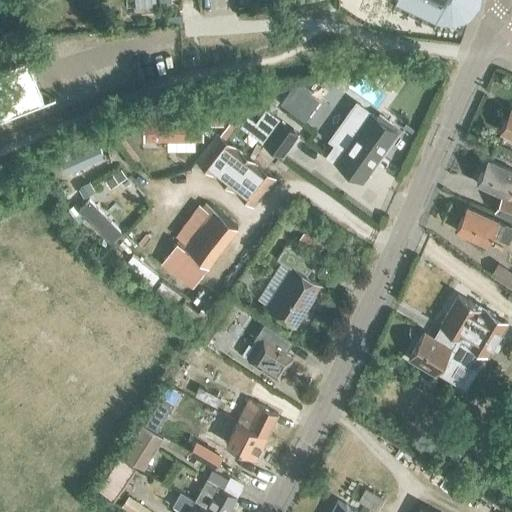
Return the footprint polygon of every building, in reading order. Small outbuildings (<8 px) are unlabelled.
[(395,0),(395,2),(436,21),(453,24),(468,18),(478,6),(479,0),(395,0)] [(27,56),(0,66),(0,115),(43,98),(27,56)] [(408,76),(400,87),(410,94),(418,83),(408,76)] [(379,111),(377,114),(362,104),(325,155),(363,182),(400,131),(392,125),(394,122),(379,111)] [(511,107),(511,106),(500,131),(511,136),(511,107)] [(186,116),(153,117),(153,129),(186,129),(186,116)] [(261,142),(283,157),(300,132),(279,117),(261,142)] [(195,161),(252,205),(273,179),(216,134),(195,161)] [(94,143),(63,157),(67,167),(98,153),(94,143)] [(511,169),(488,158),(477,183),(501,194),(494,210),(511,218),(511,169)] [(78,210),(110,240),(121,229),(90,198),(78,210)] [(192,286),(238,226),(206,201),(203,205),(199,202),(176,234),(179,237),(161,262),(192,286)] [(498,238),(509,243),(511,235),(511,225),(466,205),(456,230),(487,244),(493,231),(500,234),(498,238)] [(267,306),(295,324),(321,284),(306,275),(314,262),(286,244),(277,258),(292,267),(267,306)] [(490,273),(511,288),(511,270),(498,261),(490,273)] [(472,341),(478,345),(496,320),(461,296),(444,322),(460,333),(452,347),(465,354),(472,341)] [(217,328),(223,332),(241,306),(227,297),(199,339),(206,343),(217,328)] [(245,357),(279,378),(292,356),(286,352),(293,341),(264,322),(253,339),(255,340),(245,357)] [(444,365),(451,369),(460,355),(425,334),(410,359),(437,376),(444,365)] [(230,386),(241,392),(249,377),(238,371),(230,386)] [(143,421),(151,426),(165,405),(157,400),(143,421)] [(238,424),(266,438),(277,415),(249,402),(238,424)] [(123,454),(144,468),(164,436),(143,423),(123,454)] [(256,459),(266,438),(238,424),(228,446),(256,459)] [(97,489),(114,501),(137,468),(120,456),(97,489)] [(200,504),(213,511),(227,511),(237,496),(223,488),(228,479),(211,470),(194,499),(181,492),(180,493),(200,504)] [(358,500),(378,511),(385,498),(365,487),(358,500)] [(213,511),(200,504),(180,493),(173,506),(183,511),(213,511)] [(121,506),(129,511),(154,511),(129,494),(121,506)]
